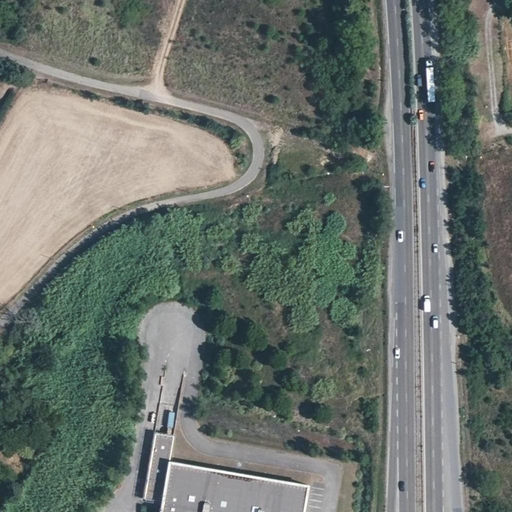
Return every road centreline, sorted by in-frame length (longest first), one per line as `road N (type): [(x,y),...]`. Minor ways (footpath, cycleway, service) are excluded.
road 1 (unclassified): [(0,52),(237,118),(252,131),(258,160),(233,188),(135,211),(85,240),(0,322)]
road 2 (trunk): [(437,410),(420,0)]
road 3 (trunk): [(395,0),(407,370)]
road 4 (track): [(511,0),(490,15),(493,103),(503,129),(511,128)]
road 5 (secondary): [(407,370),(389,511)]
road 6 (trunk): [(407,370),(408,511)]
